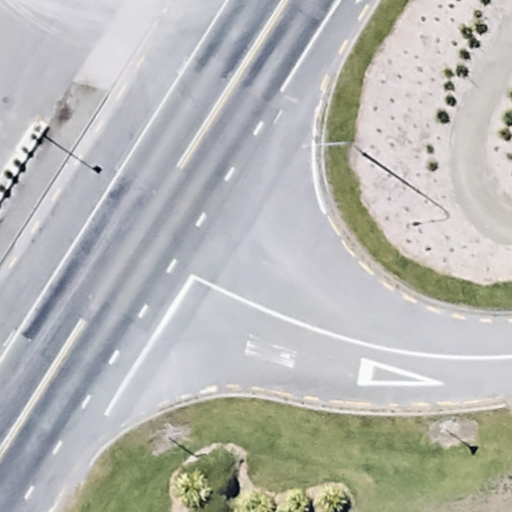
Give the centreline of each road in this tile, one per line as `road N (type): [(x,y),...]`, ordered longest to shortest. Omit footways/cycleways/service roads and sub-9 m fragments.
road 1 (unclassified): [(131,241),(243,302),(344,340),(401,354),(511,358)]
road 2 (trunk): [(131,241),(282,0)]
road 3 (trunk): [(0,449),(131,241)]
